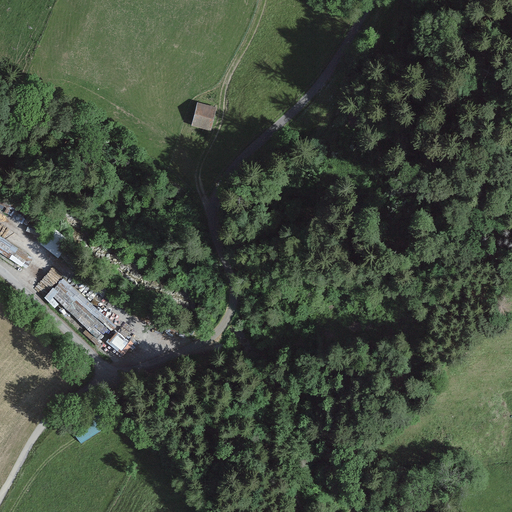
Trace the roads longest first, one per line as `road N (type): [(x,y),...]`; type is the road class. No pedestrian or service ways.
road 1 (residential): [(107,372),(219,333),(236,286),(216,231),(220,190),(236,163),(305,107),(381,0)]
road 2 (track): [(107,372),(147,405),(272,447),(302,511)]
road 3 (track): [(264,0),(226,79),(198,175),(216,231)]
road 4 (residential): [(0,497),(43,423),(107,372)]
road 5 (residential): [(0,270),(107,372)]
